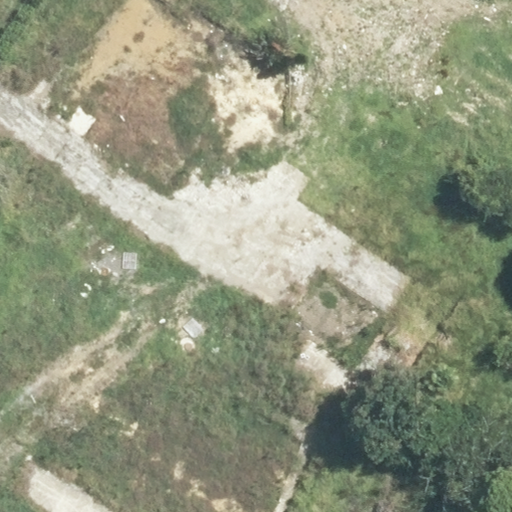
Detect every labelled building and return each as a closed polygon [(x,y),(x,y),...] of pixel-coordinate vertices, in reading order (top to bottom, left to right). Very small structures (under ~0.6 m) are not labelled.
[(194,220),(248,138),(212,114),(263,37),(206,0),(174,0),(167,12),(147,0),(119,0),(41,118),(194,220)] [(511,0),(300,0),(289,17),(414,96),(459,24),(421,0),(375,0),(375,2),(371,0),(491,0),(511,12),(511,10),(511,0)] [(285,56),(256,98),(299,128),(328,86),(285,56)] [(387,301),(335,260),(285,323),(336,364),(387,301)] [(151,383),(167,344),(78,307),(17,455),(155,511),(281,511),(308,448),(151,383)]
